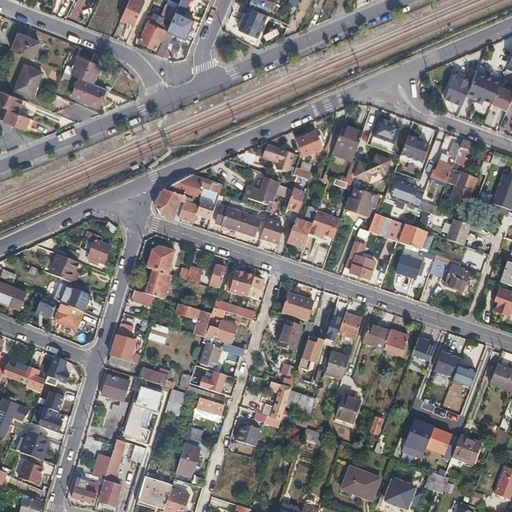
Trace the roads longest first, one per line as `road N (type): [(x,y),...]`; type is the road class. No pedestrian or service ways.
road 1 (residential): [(125,191),(387,77)]
road 2 (residential): [(278,264),(201,511)]
road 3 (residential): [(407,0),(210,84)]
road 4 (residential): [(278,264),(467,329)]
road 5 (residential): [(0,5),(131,57),(167,101)]
road 6 (residential): [(97,362),(134,234),(125,191)]
road 7 (residential): [(125,191),(141,218),(278,264)]
road 8 (residential): [(54,511),(97,362)]
road 9 (residential): [(387,77),(410,109),(511,146)]
road 10 (residential): [(0,249),(125,191)]
road 11 (residential): [(387,77),(511,23)]
road 12 (residential): [(167,101),(42,150)]
